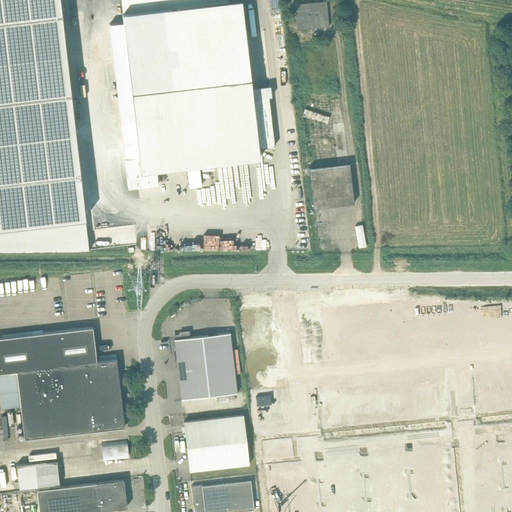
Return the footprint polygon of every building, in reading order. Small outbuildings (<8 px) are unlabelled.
[(0,0),(0,251),(89,251),(59,0),(0,0)] [(120,0),(122,13),(139,157),(125,158),(127,178),(128,188),(158,185),(156,170),(260,158),(258,148),(274,146),(273,136),(268,96),(252,98),(241,0),(231,0),(229,0),(228,0),(120,0)] [(329,27),(326,1),(294,4),(297,30),(329,27)] [(287,155),(287,179),(297,179),(296,155),(287,155)] [(354,203),(349,163),(309,168),(313,208),(354,203)] [(301,314),(303,334),(310,333),(308,313),(301,314)] [(450,318),(452,345),(489,342),(486,315),(450,318)] [(0,373),(1,382),(2,393),(19,392),(22,423),(14,424),(16,440),(124,427),(116,359),(96,361),(92,327),(0,337),(0,373)] [(174,337),(174,339),(181,400),(237,393),(230,333),(189,337),(188,333),(181,333),(181,336),(174,337)] [(459,421),(260,445),(266,511),(511,511),(511,414),(479,419),(477,409),(457,411),(459,421)] [(243,415),(193,420),(183,421),(189,471),(249,464),(243,415)] [(102,456),(127,453),(126,440),(101,443),(102,456)] [(56,460),(16,465),(19,489),(59,485),(56,460)] [(39,511),(99,511),(119,508),(119,509),(120,509),(120,507),(125,501),(126,501),(126,500),(123,480),(36,490),(39,511)] [(251,480),(211,485),(202,486),(202,485),(191,486),(191,487),(192,486),(194,506),(193,506),(194,506),(194,511),(235,511),(254,510),(251,480)]
